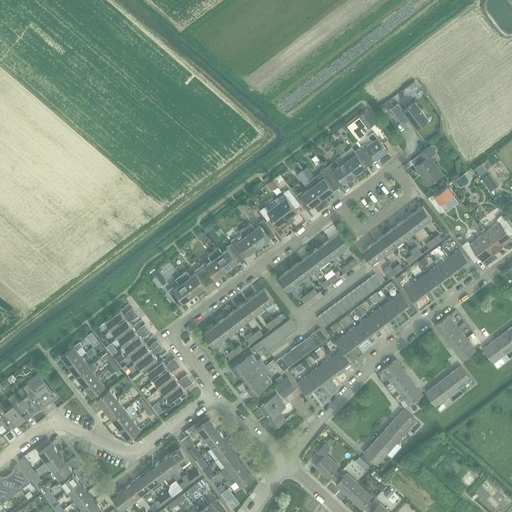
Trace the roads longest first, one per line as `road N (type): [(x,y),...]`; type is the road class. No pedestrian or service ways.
road 1 (residential): [(287,462),(363,374),(511,256)]
road 2 (residential): [(213,395),(175,344),(177,329),(342,206)]
road 3 (residential): [(213,395),(137,452),(51,425),(0,461)]
road 4 (residential): [(342,206),(362,227),(402,201),(408,190),(400,177),(383,175)]
